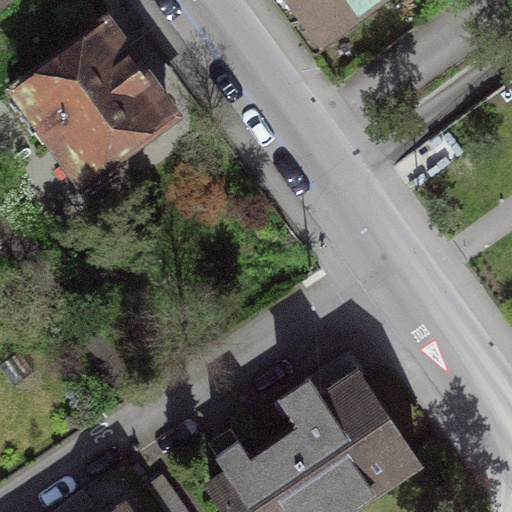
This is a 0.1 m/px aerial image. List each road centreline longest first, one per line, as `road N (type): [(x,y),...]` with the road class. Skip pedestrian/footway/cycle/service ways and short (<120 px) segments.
road 1 (residential): [(393,261),(9,511)]
road 2 (residential): [(203,0),(393,261)]
road 3 (residential): [(393,261),(511,424)]
